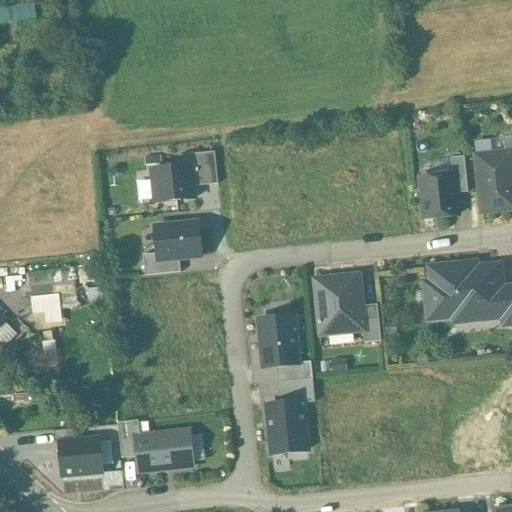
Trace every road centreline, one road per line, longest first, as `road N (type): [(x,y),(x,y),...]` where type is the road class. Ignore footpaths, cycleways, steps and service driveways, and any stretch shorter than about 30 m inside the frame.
road 1 (residential): [(511,236),(229,265),(247,489)]
road 2 (residential): [(511,482),(284,505),(247,489)]
road 3 (residential): [(247,489),(122,511)]
